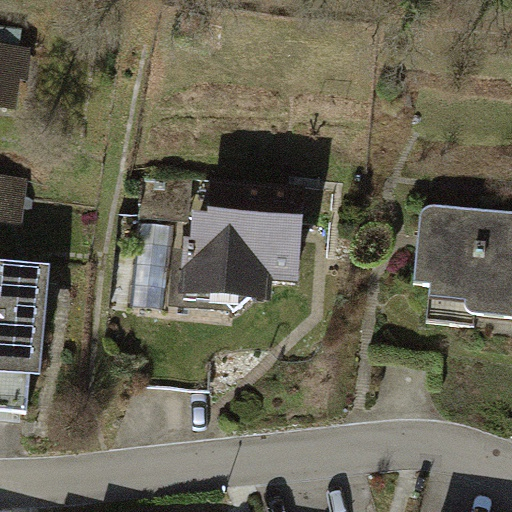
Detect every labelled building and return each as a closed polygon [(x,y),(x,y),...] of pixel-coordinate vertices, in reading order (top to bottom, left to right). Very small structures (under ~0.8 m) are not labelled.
[(28,45),(0,41),(0,102),(22,105),(28,45)] [(26,179),(0,175),(0,224),(19,227),(26,179)] [(301,197),(196,189),(188,297),(260,303),(262,268),(296,271),(301,197)] [(511,213),(426,207),(418,310),(511,317),(511,213)] [(48,267),(0,261),(0,377),(34,382),(48,267)]
